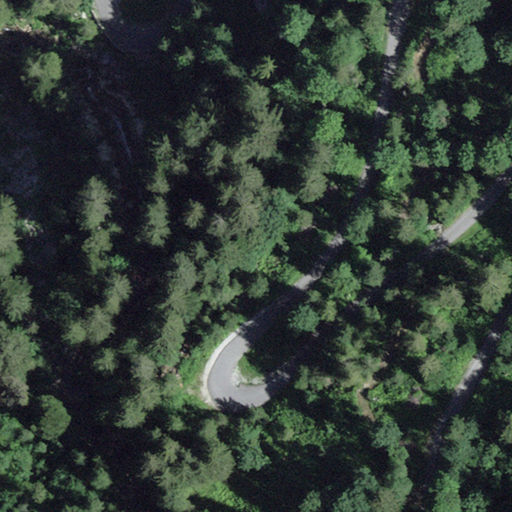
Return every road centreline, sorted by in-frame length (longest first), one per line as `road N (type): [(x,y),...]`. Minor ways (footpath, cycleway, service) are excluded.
road 1 (unclassified): [(511,174),(320,335),(268,391),(241,400),(222,388),(230,355),(331,244),(361,189),(400,0)]
road 2 (unclassified): [(425,511),(443,424),(511,304)]
road 3 (unclassified): [(189,0),(161,31),(141,37),(118,30),(103,0)]
